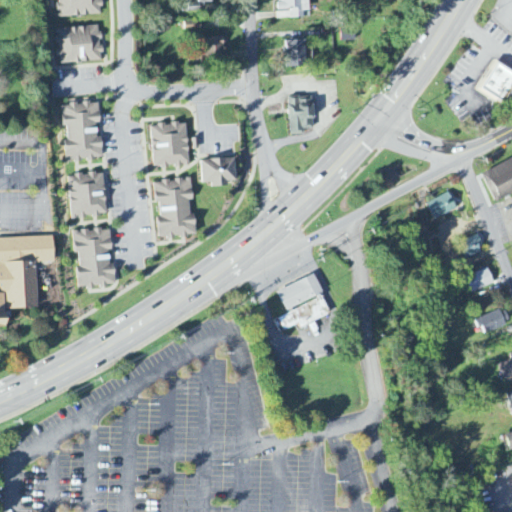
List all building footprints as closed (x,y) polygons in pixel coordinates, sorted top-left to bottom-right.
[(100,16),(99,0),(56,0),(57,18),(100,16)] [(197,0),(198,6),(186,7),(186,13),(202,12),(202,4),(218,3),(217,0),(197,0)] [(281,0),(282,3),(277,3),(277,12),(275,12),(276,20),(303,19),(303,12),(309,12),(308,0),(281,0)] [(183,23),(183,32),(201,32),(201,23),(183,23)] [(56,30),(58,65),(101,63),(99,27),(56,30)] [(339,42),(355,43),(355,29),(340,28),(339,42)] [(194,63),(225,62),(223,38),(200,39),(201,50),(193,50),(194,63)] [(286,68),(306,68),(305,41),(285,42),(286,68)] [(509,96),(511,97),(511,96),(511,72),(494,61),(476,90),(502,107),(509,96)] [(289,98),(290,136),(305,136),(304,130),(314,130),(313,97),(289,98)] [(103,159),(101,139),(97,139),(96,125),(100,125),(98,103),(62,107),(68,163),(103,159)] [(188,167),(186,125),(152,126),(154,169),(188,167)] [(201,185),(211,184),(211,188),(227,187),(227,183),(235,182),(234,160),(200,161),(201,185)] [(511,160),(481,175),(495,204),(511,195),(511,160)] [(107,216),(103,174),(69,177),(73,220),(107,216)] [(160,239),(195,237),(194,216),(190,216),(189,203),(192,202),(191,181),(154,183),(155,204),(157,204),(160,239)] [(456,211),(448,194),(426,205),(434,221),(456,211)] [(73,233),(75,255),(77,254),(80,289),(116,286),(114,265),(112,265),(109,230),(73,233)] [(484,252),(478,236),(462,242),(468,258),(484,252)] [(37,309),(35,264),(54,263),(53,238),(0,240),(0,330),(6,330),(5,311),(37,309)] [(493,286),(488,270),(462,278),(468,294),(493,286)] [(277,289),(288,310),(271,318),(279,333),(298,323),(302,326),(331,312),(311,272),(277,289)] [(481,334),(510,326),(506,311),(477,319),(481,334)] [(511,375),(511,354),(509,355),(511,362),(498,365),(502,378),(511,375)]
